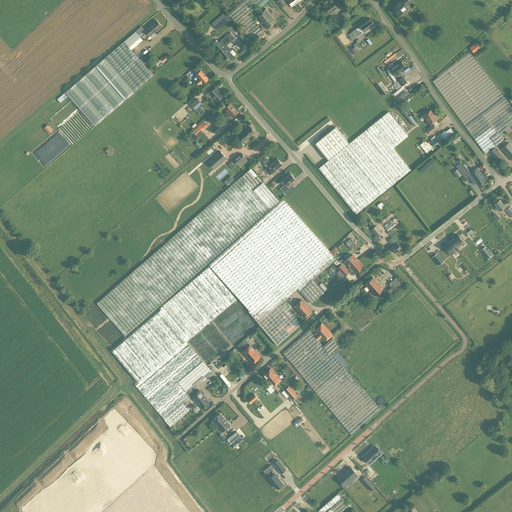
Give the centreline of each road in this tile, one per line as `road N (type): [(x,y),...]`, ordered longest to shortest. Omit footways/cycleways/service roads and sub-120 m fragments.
road 1 (residential): [(382,257),(178,439)]
road 2 (residential): [(382,257),(227,76)]
road 3 (unclassified): [(501,182),(371,0)]
road 4 (residential): [(400,261),(501,182)]
road 5 (residential): [(369,431),(279,511)]
